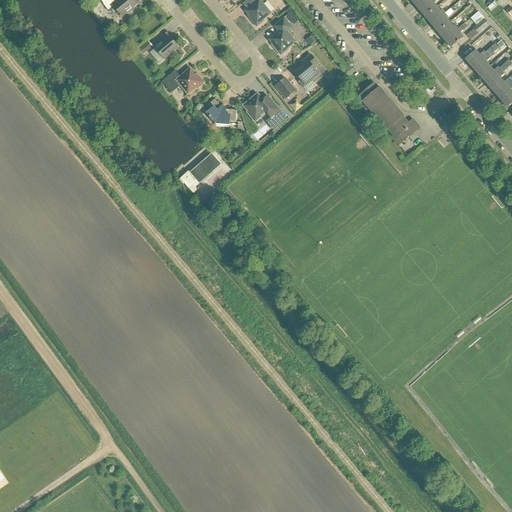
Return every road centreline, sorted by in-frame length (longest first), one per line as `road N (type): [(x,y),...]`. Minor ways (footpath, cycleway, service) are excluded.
road 1 (track): [(0,292),(161,511)]
road 2 (residential): [(165,2),(243,82),(256,74),(258,60),(208,0)]
road 3 (unclassified): [(511,150),(386,0)]
